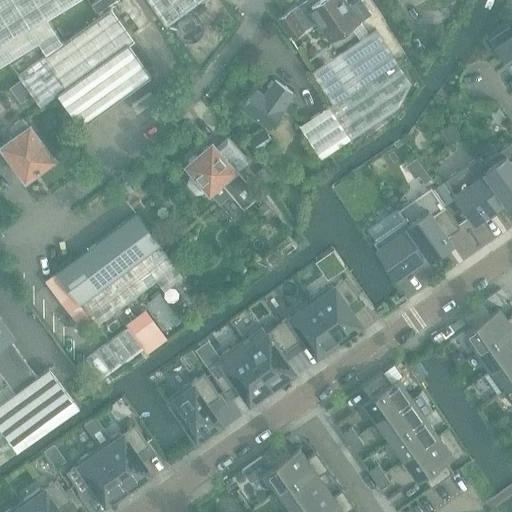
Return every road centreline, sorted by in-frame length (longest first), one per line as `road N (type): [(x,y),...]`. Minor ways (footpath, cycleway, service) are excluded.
road 1 (unclassified): [(0,239),(132,152),(200,89),(261,0)]
road 2 (residential): [(295,404),(504,256)]
road 3 (residential): [(156,500),(295,404)]
road 4 (residential): [(295,404),(368,511)]
